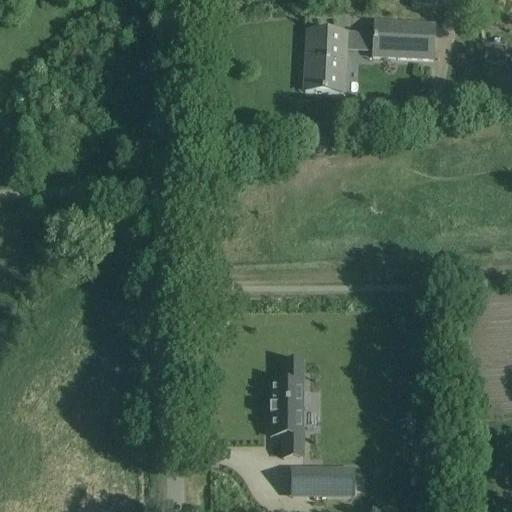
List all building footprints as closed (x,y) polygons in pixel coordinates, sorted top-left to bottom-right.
[(440,11),(440,0),(410,0),(410,10),(440,11)] [(435,30),(375,27),(374,60),(434,62),(435,30)] [(346,36),(308,34),(306,64),(311,64),(310,92),(305,92),(305,93),(342,95),(346,36)] [(269,408),(269,410),(271,410),(271,417),(269,417),(269,419),(271,419),(271,439),(283,439),(283,461),(302,461),(302,433),(301,433),(301,395),(301,393),(302,393),(303,380),(283,380),(283,388),(271,388),(271,408),(269,408)] [(312,473),(312,499),(352,500),(352,473),(312,473)]
